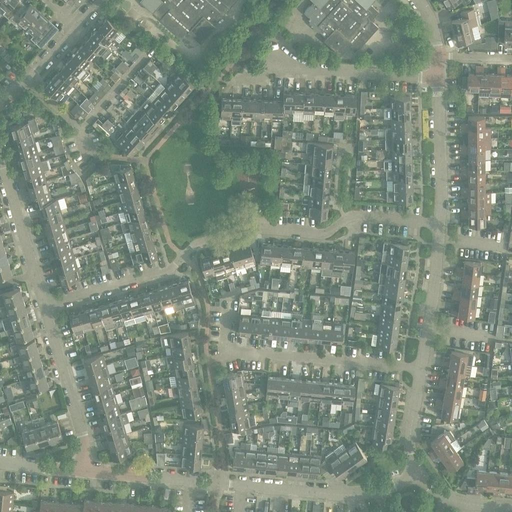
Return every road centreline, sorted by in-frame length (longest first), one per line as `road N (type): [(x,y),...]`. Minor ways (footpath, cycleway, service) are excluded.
road 1 (residential): [(43,307),(171,268),(193,245),(256,228),(326,232),(361,216),(439,224)]
road 2 (residential): [(85,470),(340,493),(416,478)]
road 3 (residential): [(229,312),(229,355),(421,368)]
road 4 (residential): [(263,62),(437,79)]
road 5 (residential): [(85,470),(43,307)]
road 6 (residential): [(421,368),(439,224)]
road 7 (residential): [(439,224),(437,79)]
